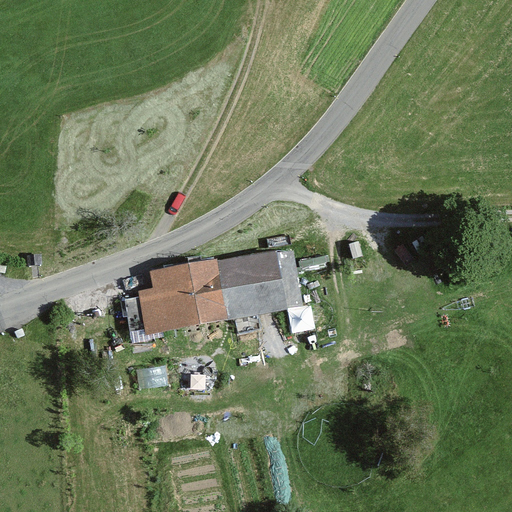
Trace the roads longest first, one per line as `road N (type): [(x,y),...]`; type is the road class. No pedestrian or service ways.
road 1 (tertiary): [(423,0),(335,126),(283,179),(200,230),(27,302)]
road 2 (track): [(511,214),(362,219),(283,179)]
